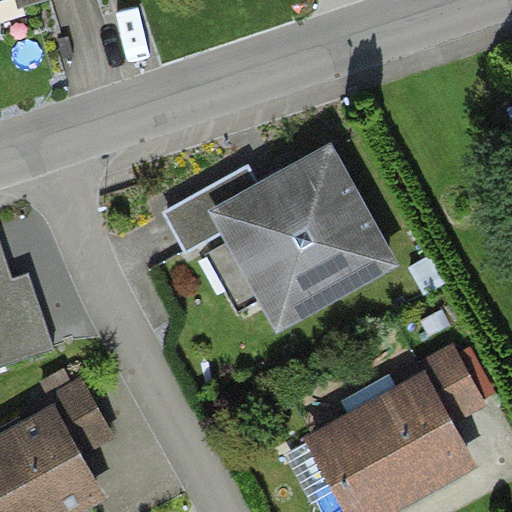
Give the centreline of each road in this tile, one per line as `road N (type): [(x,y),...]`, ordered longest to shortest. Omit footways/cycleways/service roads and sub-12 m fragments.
road 1 (unclassified): [(471,0),(45,141)]
road 2 (residential): [(45,141),(97,273),(226,511)]
